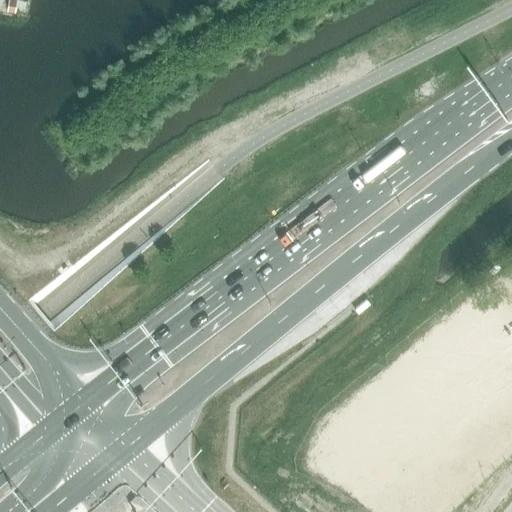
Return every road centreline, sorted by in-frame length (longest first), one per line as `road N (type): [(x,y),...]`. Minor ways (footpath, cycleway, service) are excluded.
road 1 (primary): [(511,81),(83,404)]
road 2 (primary): [(179,408),(511,140)]
road 3 (tertiary): [(83,404),(0,309)]
